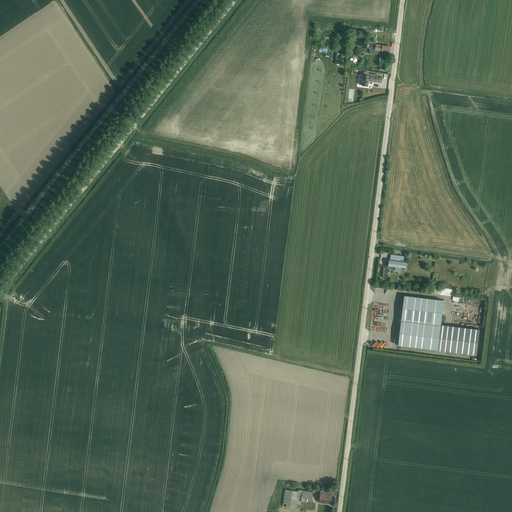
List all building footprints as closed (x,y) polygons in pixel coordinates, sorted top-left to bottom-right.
[(376,44),(370,44),(369,44),(369,43),(367,43),(367,47),(368,47),(367,48),(368,48),(368,49),(370,49),(369,54),(382,56),(383,52),(389,52),(390,44),(390,41),(384,40),(383,42),(383,45),(376,44)] [(351,54),(350,61),(353,61),(353,63),(356,64),(358,55),(351,54)] [(377,78),(378,75),(369,74),(369,75),(363,75),(362,86),(368,86),(369,81),(381,83),(382,78),(380,78),(377,78)] [(389,266),(401,268),(406,269),(406,263),(403,262),(404,257),(391,255),(390,261),(389,260),(388,266),(389,266)] [(403,303),(398,346),(438,351),(476,355),(480,329),(441,325),(444,301),(404,296),(403,303)] [(285,490),(283,506),(290,507),(296,508),(300,509),(300,507),(302,508),(303,504),(303,502),(307,503),(308,501),(308,498),(312,499),(313,492),(299,490),(298,492),(285,490)] [(321,491),(319,503),(331,505),(332,495),(334,496),(334,493),(321,491)]
